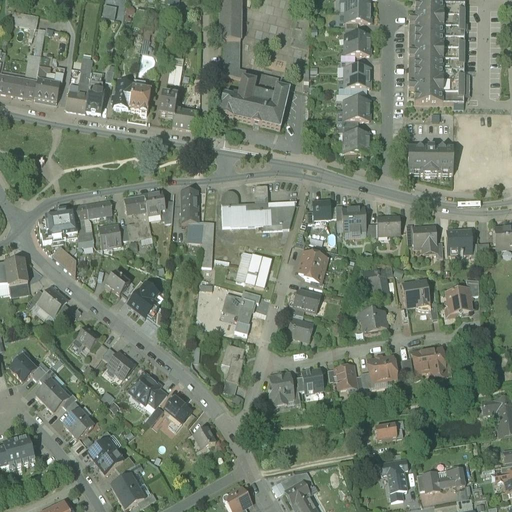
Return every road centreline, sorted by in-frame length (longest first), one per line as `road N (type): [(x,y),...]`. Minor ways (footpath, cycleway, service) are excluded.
road 1 (residential): [(22,237),(43,264),(204,393),(232,442)]
road 2 (residential): [(224,154),(0,113)]
road 3 (residential): [(22,237),(33,215),(53,202),(225,180)]
road 4 (residential): [(308,178),(261,367)]
road 5 (residential): [(383,193),(390,14)]
road 6 (residential): [(399,345),(261,367)]
road 7 (residential): [(511,206),(443,210),(383,193)]
road 8 (residential): [(87,484),(7,393),(0,395)]
